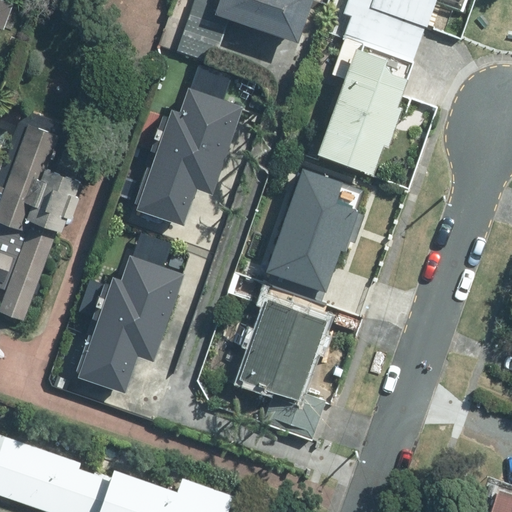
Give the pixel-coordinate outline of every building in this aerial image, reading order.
[(0,0),(0,26),(9,1),(6,0),(0,0)] [(213,0),(212,7),(191,0),(176,47),(217,59),(232,14),(303,36),(314,0),(213,0)] [(320,154),(376,173),(435,0),(344,0),(339,18),(348,21),(331,68),(348,74),(320,154)] [(215,194),(247,100),(190,82),(181,110),(165,105),(132,205),(186,223),(198,189),(215,194)] [(60,128),(14,113),(0,158),(0,247),(15,252),(0,298),(0,311),(31,322),(80,165),(51,156),(60,128)] [(296,159),(260,269),(331,292),(367,182),(296,159)] [(156,359),(185,270),(119,248),(78,374),(126,389),(138,353),(156,359)] [(326,317),(267,296),(237,379),(297,399),(326,317)] [(0,425),(0,497),(44,511),(227,511),(234,494),(179,476),(176,485),(0,425)] [(511,511),(511,484),(498,479),(486,511),(511,511)]
